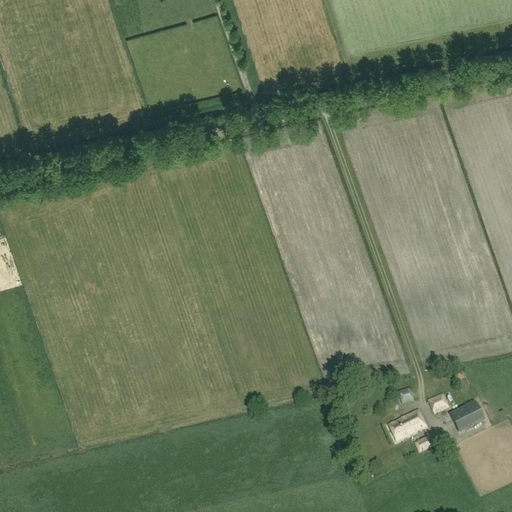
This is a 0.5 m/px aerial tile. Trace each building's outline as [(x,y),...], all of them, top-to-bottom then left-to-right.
[(413,402),(409,389),(397,393),(401,405),(413,402)] [(427,401),(434,416),(450,409),(443,394),(427,401)] [(464,409),(450,416),(458,433),(482,422),(472,402),(463,407),(464,409)] [(418,411),(388,426),(396,443),(426,428),(418,411)] [(419,455),(433,448),(428,439),(414,445),(419,455)]
